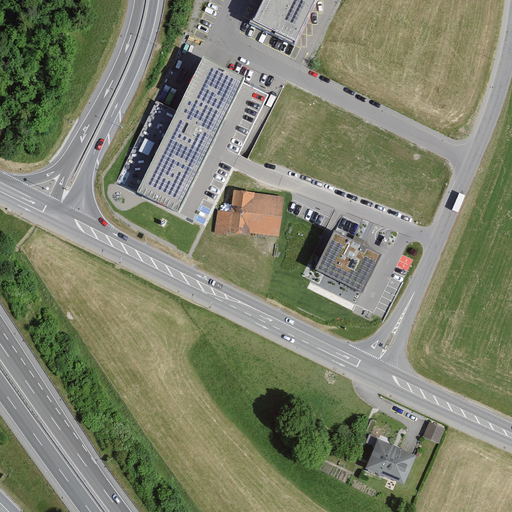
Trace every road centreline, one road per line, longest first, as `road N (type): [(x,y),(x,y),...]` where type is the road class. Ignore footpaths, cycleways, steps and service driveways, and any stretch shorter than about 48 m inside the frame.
road 1 (tertiary): [(95,233),(375,370)]
road 2 (unclassified): [(471,161),(233,45)]
road 3 (unclassified): [(471,161),(375,370)]
road 4 (motorway): [(120,511),(0,343)]
road 5 (motorway): [(86,171),(139,56),(154,0)]
road 6 (motorway): [(139,0),(118,67),(69,159)]
road 7 (motorway): [(0,385),(90,511)]
road 8 (tertiary): [(375,370),(511,434)]
road 9 (unclassified): [(511,28),(471,161)]
